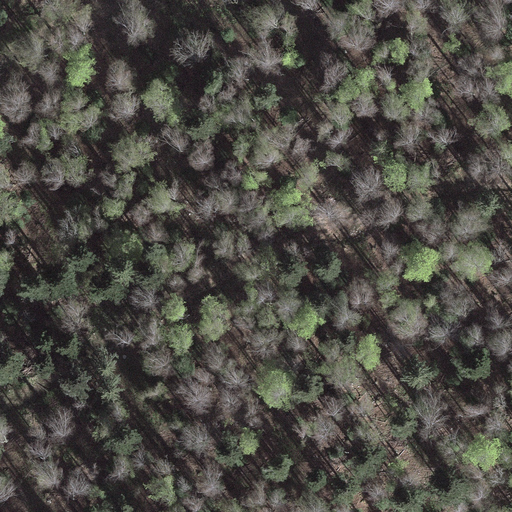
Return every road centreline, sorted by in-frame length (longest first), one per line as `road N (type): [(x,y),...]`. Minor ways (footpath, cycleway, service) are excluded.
road 1 (track): [(0,403),(132,315),(323,224),(422,189),(511,178)]
road 2 (track): [(0,55),(130,0)]
